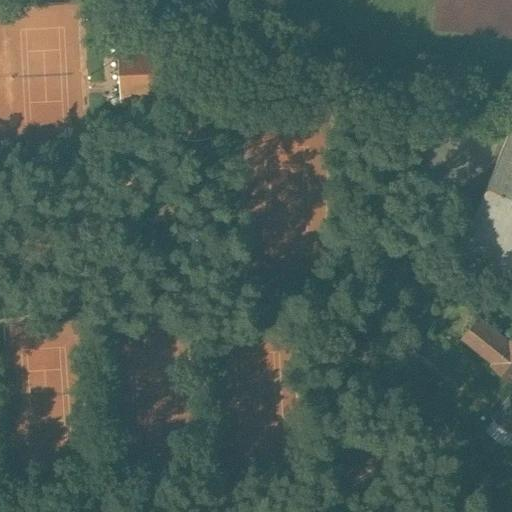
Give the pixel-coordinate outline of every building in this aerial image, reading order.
[(159,42),(119,45),(123,99),(162,97),(159,42)] [(211,93),(177,95),(179,136),(213,135),(211,93)] [(511,122),(457,255),(511,277),(511,122)] [(511,379),(511,340),(509,344),(476,319),(462,336),(494,362),(491,366),(511,382),(511,379)] [(494,362),(462,336),(454,347),(505,388),(511,382),(491,366),(494,362)] [(511,401),(509,399),(495,417),(511,430),(511,401)]
